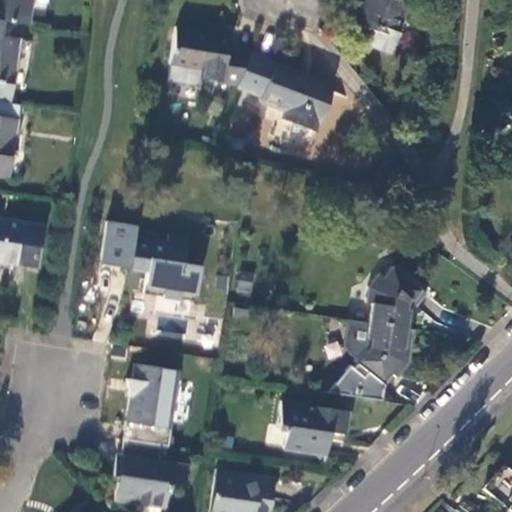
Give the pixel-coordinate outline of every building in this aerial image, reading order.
[(3,0),(0,17),(0,21),(15,24),(29,26),(32,0),(3,0)] [(364,0),(363,5),(357,3),(349,23),(373,32),(368,45),(393,55),(412,0),(364,0)] [(0,102),(11,105),(21,41),(13,39),(15,24),(0,21),(0,102)] [(200,79),(237,87),(238,86),(249,55),(228,50),(230,38),(176,28),(169,66),(200,72),(200,79)] [(300,75),(250,54),(249,55),(238,86),(262,96),(261,102),(288,113),(286,120),(315,132),(333,95),(297,79),(300,75)] [(11,105),(0,102),(0,175),(9,177),(20,106),(11,105)] [(0,216),(0,262),(38,268),(47,223),(0,216)] [(167,242),(104,233),(100,263),(128,268),(130,261),(153,265),(153,270),(144,269),(140,295),(158,298),(160,288),(193,291),(196,269),(184,266),(187,239),(168,236),(167,242)] [(371,303),(367,322),(406,328),(412,305),(418,308),(428,295),(390,269),(381,280),(376,278),(365,291),(363,302),(371,303)] [(406,328),(367,322),(362,347),(352,362),(382,382),(390,373),(397,377),(406,363),(411,340),(403,338),(406,328)] [(129,394),(121,439),(158,444),(166,446),(178,371),(135,362),(132,379),(124,378),(129,394)] [(348,410),(280,400),(276,430),(286,430),(283,447),(326,454),(330,432),(345,433),(348,410)] [(158,444),(121,439),(118,454),(115,454),(112,477),(117,478),(114,502),(162,510),(169,486),(181,487),(185,466),(156,461),(158,444)] [(511,511),(511,471),(506,466),(484,488),(507,509),(503,511),(511,511)] [(267,511),(274,479),(217,470),(209,511),(267,511)]
